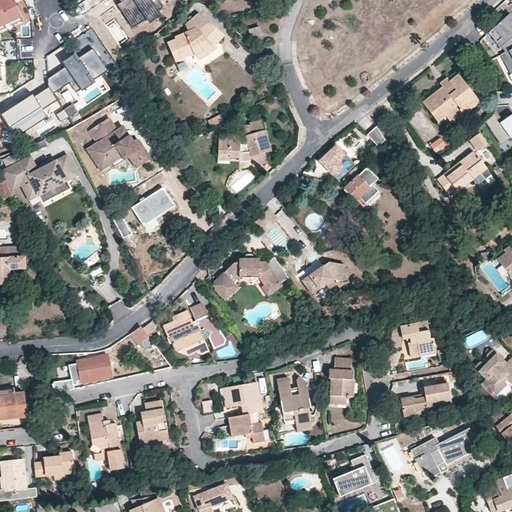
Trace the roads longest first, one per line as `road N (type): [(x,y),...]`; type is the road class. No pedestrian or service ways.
road 1 (residential): [(184,374),(257,364),(358,335),(377,423),(369,434),(308,451),(213,466),(198,459)]
road 2 (residential): [(0,350),(97,341),(160,303),(322,135)]
road 3 (residential): [(322,135),(492,0)]
road 4 (residential): [(0,439),(52,434),(77,395),(184,374)]
road 5 (residential): [(322,135),(286,64),(295,0)]
